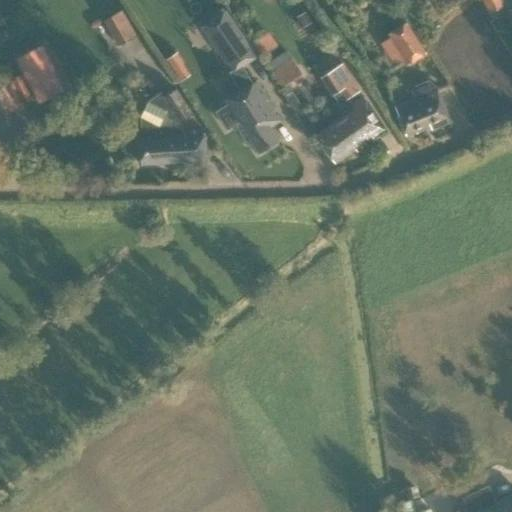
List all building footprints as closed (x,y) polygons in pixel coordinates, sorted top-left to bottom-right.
[(482,0),(488,11),(503,4),(501,0),(482,0)] [(104,20),(118,46),(136,36),(121,10),(104,20)] [(311,23),(305,12),(297,17),(299,21),(303,28),(311,24),(311,23)] [(388,34),(408,64),(426,52),(406,22),(388,34)] [(442,26),(428,38),(443,56),(457,44),(442,26)] [(270,171),(290,158),(287,155),(282,147),(294,139),(269,101),(265,103),(253,85),(268,75),(239,32),(216,48),(243,89),(239,92),(251,110),(233,122),(236,126),(228,131),(238,148),(247,143),(258,160),(261,158),(270,171)] [(269,33),(252,44),(261,57),(277,46),(269,33)] [(282,88),(303,74),(287,51),(266,64),(282,88)] [(39,101),(62,89),(46,56),(42,58),(35,56),(33,52),(18,60),(39,101)] [(471,107),(490,95),(469,61),(449,73),(471,107)] [(353,105),(349,98),(360,90),(341,63),(321,78),(344,111),(346,114),(318,134),(322,141),(321,142),(334,162),(354,148),(356,151),(386,130),(364,97),(353,105)] [(9,79),(20,104),(33,98),(22,73),(9,79)] [(431,129),(451,121),(438,90),(429,80),(413,87),(411,90),(415,99),(395,107),(406,135),(430,125),(431,129)] [(183,162),(183,169),(205,168),(203,132),(183,133),(182,124),(192,116),(176,90),(164,97),(161,93),(148,101),(140,117),(141,130),(138,130),(141,164),(183,162)] [(511,511),(511,494),(496,502),(488,486),(462,498),(468,511),(511,511)] [(415,487),(405,490),(407,500),(417,497),(415,487)]
